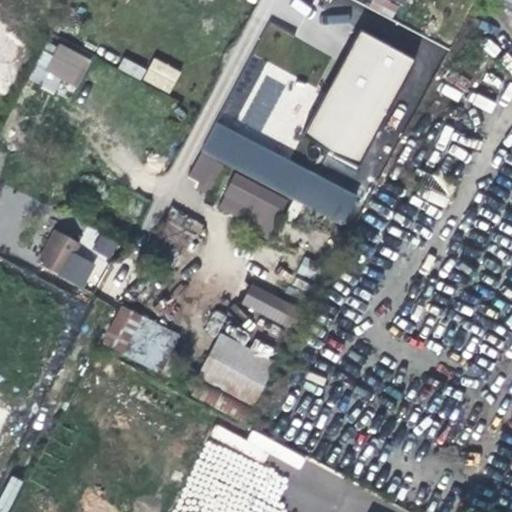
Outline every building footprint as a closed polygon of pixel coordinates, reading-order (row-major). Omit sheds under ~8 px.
[(356,9),(344,31),(365,42),(377,20),(356,9)] [(29,83),(56,92),(59,85),(78,91),(89,57),(43,42),(29,83)] [(142,80),(169,93),(180,71),(153,57),(142,80)] [(338,224),(354,196),(215,123),(200,151),(338,224)] [(268,235),(287,198),(234,171),(215,208),(268,235)] [(163,221),(141,263),(164,277),(186,235),(163,221)] [(110,260),(119,242),(86,226),(78,244),(110,260)] [(37,265),(65,280),(77,257),(69,253),(74,243),(54,233),(37,265)] [(287,328),(298,308),(252,283),(241,303),(287,328)] [(121,308),(101,345),(121,356),(121,357),(158,377),(178,339),(121,308)] [(195,380),(198,382),(250,410),(272,371),(216,341),(195,380)] [(240,428),(250,410),(198,382),(188,400),(240,428)] [(204,439),(171,511),(249,511),(257,494),(239,485),(250,460),(204,439)]
